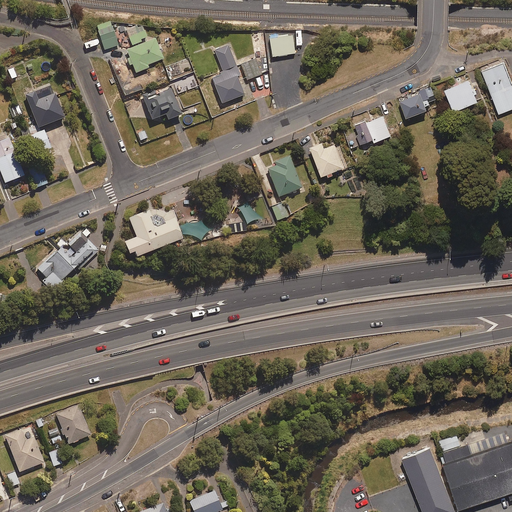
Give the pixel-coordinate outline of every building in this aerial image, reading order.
[(118,46),(110,22),(96,26),(104,51),(118,46)] [(147,41),(142,26),(127,30),(132,46),(147,41)] [(258,32),(251,33),(254,58),(261,57),(258,32)] [(98,42),(96,35),(83,39),(85,45),(98,42)] [(299,46),(297,35),(269,39),(272,58),(295,55),(293,46),(299,46)] [(155,68),(154,66),(153,64),(163,59),(154,39),(125,52),(135,75),(148,69),(149,71),(155,68)] [(218,71),(220,75),(211,78),(222,105),(229,102),(231,105),(237,102),(236,99),(247,95),(228,46),(214,51),(222,70),(218,71)] [(262,75),(255,60),(241,66),(247,81),(262,75)] [(511,83),(503,61),(481,69),(498,112),(511,106),(511,83)] [(11,80),(17,78),(13,67),(7,69),(11,80)] [(469,81),(444,91),(454,115),(479,104),(469,81)] [(436,100),(431,88),(421,92),(422,94),(400,102),(407,120),(427,112),(425,108),(430,106),(429,103),(436,100)] [(181,116),(171,90),(156,96),(154,91),(141,96),(152,121),(165,116),(167,122),(181,116)] [(55,94),(38,101),(35,92),(25,96),(37,129),(64,119),(55,94)] [(383,116),(366,123),(373,141),(374,144),(391,137),(383,116)] [(358,147),(373,141),(366,123),(354,127),(357,133),(353,135),(358,147)] [(38,155),(51,149),(44,130),(30,135),(38,155)] [(0,172),(5,185),(24,177),(7,132),(0,134),(0,172)] [(333,176),(332,174),(345,169),(336,145),(324,149),(322,144),(310,148),(322,180),(333,176)] [(267,170),(278,198),(292,193),(292,195),(296,194),(295,192),(302,189),(289,157),(274,163),(276,167),(267,170)] [(35,189),(47,185),(42,170),(29,175),(35,189)] [(360,193),(370,189),(364,175),(354,178),(360,193)] [(274,224),(287,218),(280,203),(267,209),(274,224)] [(183,240),(171,212),(168,204),(129,220),(137,239),(124,244),(129,256),(134,254),(136,259),(183,240)] [(246,231),(244,222),(228,225),(230,234),(246,231)] [(86,238),(90,234),(85,227),(47,261),(37,270),(44,279),(42,281),(52,293),(64,283),(62,281),(97,250),(86,238)] [(67,446),(90,436),(77,406),(54,416),(67,446)] [(33,438),(25,441),(20,429),(3,436),(18,474),(44,464),(33,438)] [(446,463),(442,465),(457,511),(458,511),(508,496),(509,501),(511,500),(511,441),(507,443),(504,432),(443,452),(446,463)] [(52,447),(62,444),(60,436),(49,439),(52,447)] [(455,511),(429,447),(401,458),(421,511),(455,511)] [(63,464),(59,450),(49,454),(53,467),(63,464)] [(18,485),(16,474),(9,476),(11,486),(18,485)] [(189,502),(193,511),(219,511),(222,511),(222,510),(228,507),(226,500),(219,503),(214,492),(189,502)]
